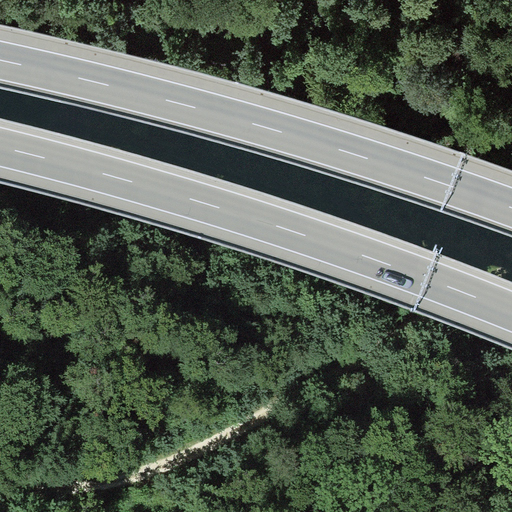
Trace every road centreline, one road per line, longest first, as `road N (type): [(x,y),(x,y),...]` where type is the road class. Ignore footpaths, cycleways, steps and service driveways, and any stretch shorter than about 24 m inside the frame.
road 1 (track): [(0,484),(83,486),(155,468),(340,373),(511,267)]
road 2 (motorway): [(0,147),(222,209),(511,312)]
road 3 (motorway): [(511,208),(261,127),(0,61)]
